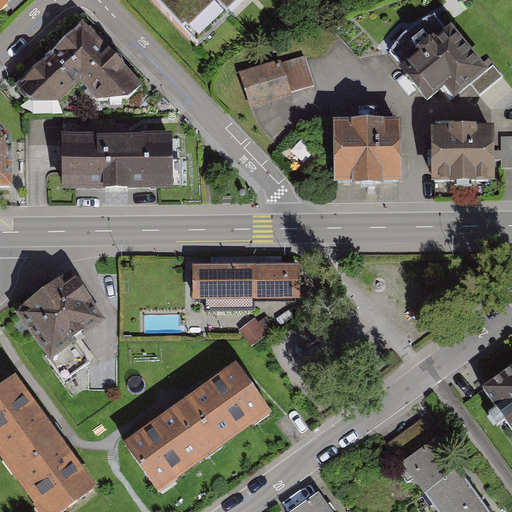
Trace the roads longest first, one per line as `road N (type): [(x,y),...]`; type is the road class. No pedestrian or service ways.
road 1 (residential): [(247,511),(511,312)]
road 2 (residential): [(98,0),(316,226)]
road 3 (tertiary): [(14,232),(316,226)]
road 4 (tertiary): [(316,226),(511,226)]
